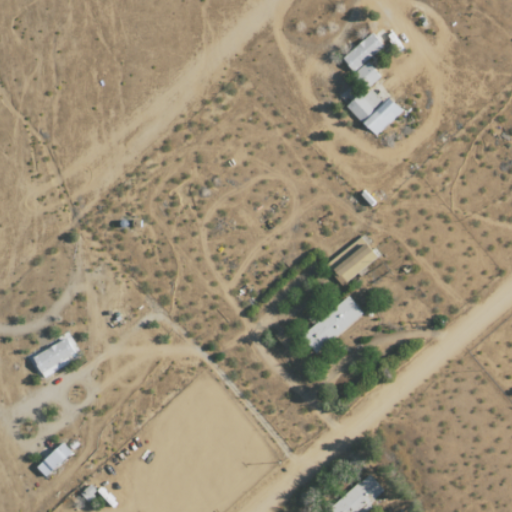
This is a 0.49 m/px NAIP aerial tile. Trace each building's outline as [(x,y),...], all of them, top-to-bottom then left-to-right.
[(383,47),(371,33),(341,58),(352,72),(383,47)] [(351,76),(363,91),(379,78),(367,62),(351,76)] [(359,94),(345,107),(373,137),(401,111),(388,98),(382,104),(370,90),(363,97),(359,94)] [(377,261),(368,246),(333,267),(341,282),(377,261)] [(362,315),(348,297),(300,335),(314,353),(362,315)] [(31,358),(42,378),(59,370),(56,364),(78,352),(69,337),(31,358)] [(70,453),(61,443),(35,467),(44,477),(70,453)] [(362,511),(385,494),(369,474),(328,508),(331,511),(362,511)]
